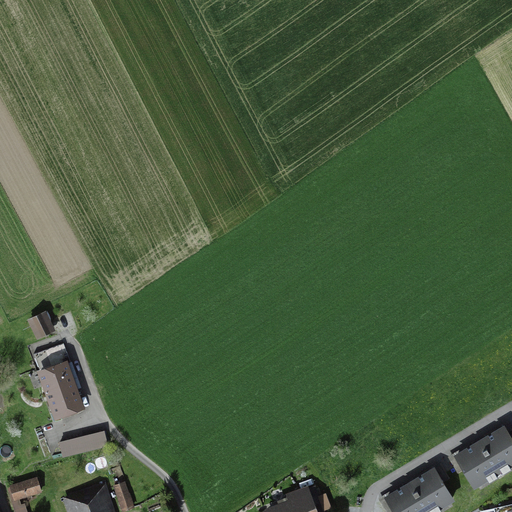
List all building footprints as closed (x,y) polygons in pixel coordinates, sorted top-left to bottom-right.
[(44,316),(33,321),(39,334),(50,328),(44,316)] [(66,363),(70,362),(64,343),(42,351),(43,353),(35,356),(56,415),(81,406),(66,363)] [(503,426),(504,427),(457,455),(456,454),(449,458),(458,472),(464,468),(474,486),(487,478),(486,476),(494,471),(498,476),(503,473),(499,468),(508,463),(509,465),(511,463),(511,441),(511,440),(511,439),(511,426),(510,422),(503,426)] [(60,442),(63,456),(107,445),(104,431),(60,442)] [(442,482),(448,478),(440,464),(433,468),(434,469),(387,497),(386,496),(380,500),(386,511),(391,511),(394,510),(395,511),(431,511),(430,510),(438,504),(440,506),(452,499),(442,482)] [(21,504),(19,497),(41,491),(37,478),(8,487),(15,511),(26,511),(24,504),(21,504)] [(125,483),(115,486),(123,509),(132,506),(125,483)] [(107,511),(99,485),(83,489),(84,492),(69,497),(73,511),(107,511)] [(323,511),(323,510),(330,507),(325,493),(318,496),(314,486),(296,494),(299,501),(267,511),(323,511)]
